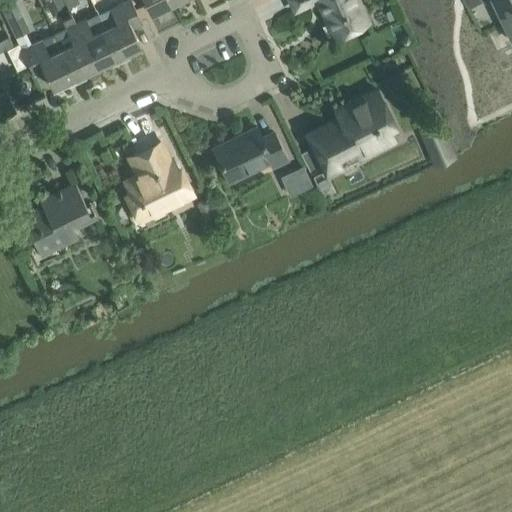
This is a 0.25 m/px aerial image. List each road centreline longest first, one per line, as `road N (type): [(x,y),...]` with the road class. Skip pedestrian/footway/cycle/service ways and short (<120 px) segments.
road 1 (residential): [(0,164),(179,74)]
road 2 (residential): [(261,51),(243,23),(222,24),(180,46),(179,74)]
road 3 (residential): [(179,74),(214,103),(253,83),(261,51)]
